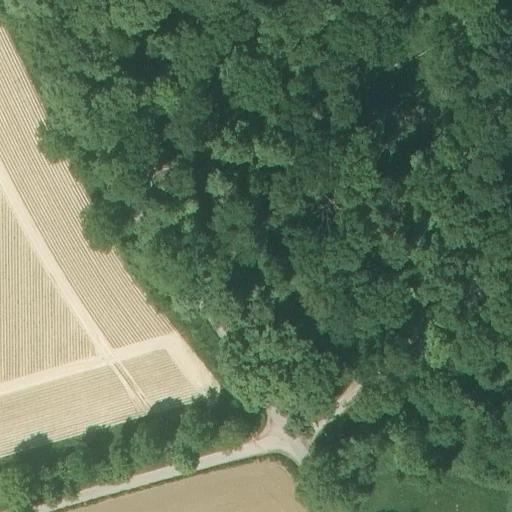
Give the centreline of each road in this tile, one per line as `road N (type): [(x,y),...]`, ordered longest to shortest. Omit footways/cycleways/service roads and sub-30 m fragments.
road 1 (unclassified): [(25,0),(131,206),(295,440)]
road 2 (track): [(295,440),(511,268)]
road 3 (unclassified): [(295,440),(34,511)]
